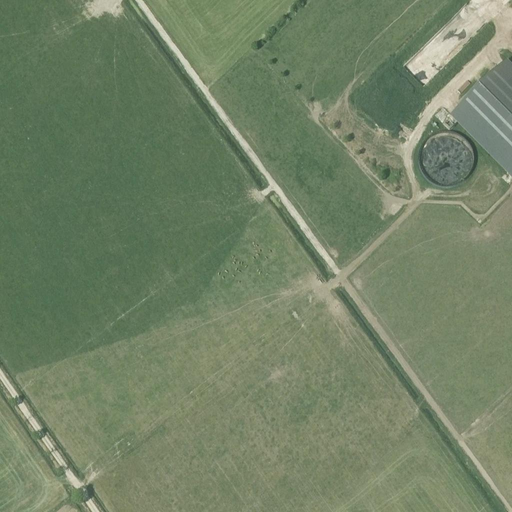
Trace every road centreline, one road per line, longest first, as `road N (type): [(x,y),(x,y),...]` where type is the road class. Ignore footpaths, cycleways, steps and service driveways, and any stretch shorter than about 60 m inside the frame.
road 1 (track): [(340,278),(138,0)]
road 2 (track): [(96,511),(0,373)]
road 3 (track): [(427,194),(329,288)]
